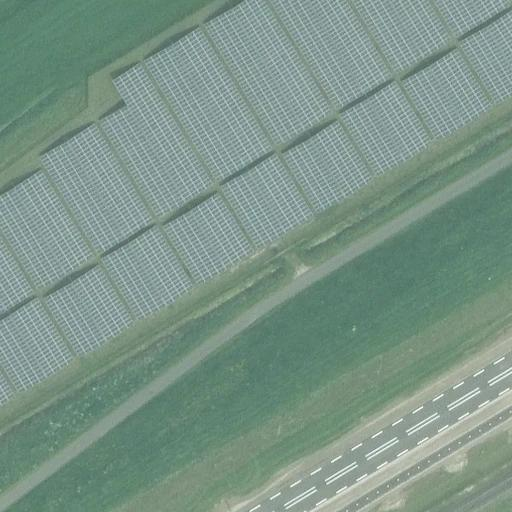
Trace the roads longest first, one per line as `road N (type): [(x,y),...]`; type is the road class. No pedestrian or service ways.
road 1 (unclassified): [(511,160),(306,278),(0,506)]
road 2 (secondary): [(287,511),(511,377)]
